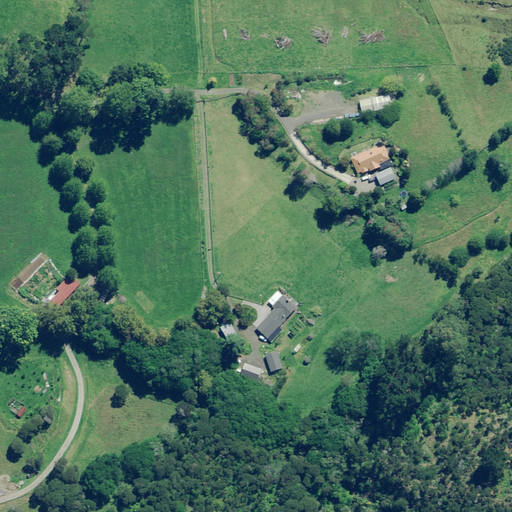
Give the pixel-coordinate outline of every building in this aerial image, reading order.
[(391,108),(389,95),(360,101),(362,114),(391,108)] [(392,165),(383,144),(350,158),(357,174),(362,172),(363,175),(379,168),(380,170),(392,165)] [(395,179),(390,168),(376,175),(380,186),(395,179)] [(79,285),(68,276),(57,289),(59,291),(49,302),(57,309),(79,285)] [(289,303),(282,296),(272,307),(275,309),(257,328),(268,339),(299,306),(292,300),(289,303)] [(238,338),(231,326),(222,331),(228,343),(238,338)] [(301,347),(298,344),(293,350),(296,353),(301,347)] [(283,368),(277,352),(266,356),(271,372),(283,368)] [(22,406),(16,414),(21,419),(27,410),(22,406)]
